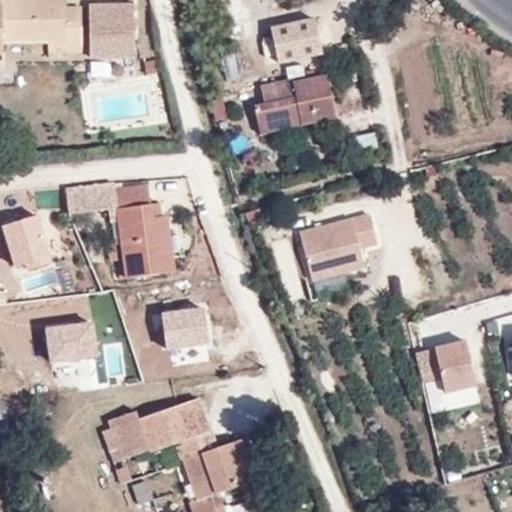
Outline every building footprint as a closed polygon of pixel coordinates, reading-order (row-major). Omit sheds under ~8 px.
[(0,0),(0,73),(3,73),(2,44),(48,44),(48,52),(81,53),(81,28),(73,27),(73,7),(66,7),(66,0),(0,0)] [(81,28),(81,8),(73,7),(73,27),(81,28)] [(93,64),(139,64),(139,7),(92,7),(93,64)] [(316,19),(272,28),(280,62),(323,53),(316,19)] [(240,78),(233,50),(221,52),(227,81),(240,78)] [(259,123),(299,115),(301,123),(335,118),(327,76),(292,82),(292,78),(260,84),(263,103),(254,106),(259,123)] [(261,131),(300,123),(301,123),(299,115),(259,123),(261,131)] [(147,186),(114,189),(114,184),(66,190),(69,215),(109,209),(111,220),(118,219),(126,278),(174,272),(167,217),(163,217),(141,219),(141,206),(150,205),(147,186)] [(163,217),(162,203),(150,205),(141,206),(141,219),(163,217)] [(370,215),(300,232),(312,280),(364,267),(359,248),(377,244),(370,215)] [(42,227),(3,243),(19,284),(59,268),(42,227)] [(208,310),(165,313),(167,362),(211,359),(208,310)] [(97,337),(49,340),(50,367),(98,364),(97,337)] [(467,342),(416,353),(423,383),(442,378),(446,393),(477,386),(467,342)] [(210,431),(197,398),(137,420),(135,415),(106,424),(108,432),(101,433),(106,452),(116,449),(119,461),(148,449),(150,453),(210,431)] [(241,440),(184,460),(196,492),(199,500),(233,487),(247,482),(255,479),(245,452),(241,440)] [(265,476),(255,448),(245,452),(255,479),(265,476)] [(250,493),(258,490),(257,484),(248,486),(250,493)]
